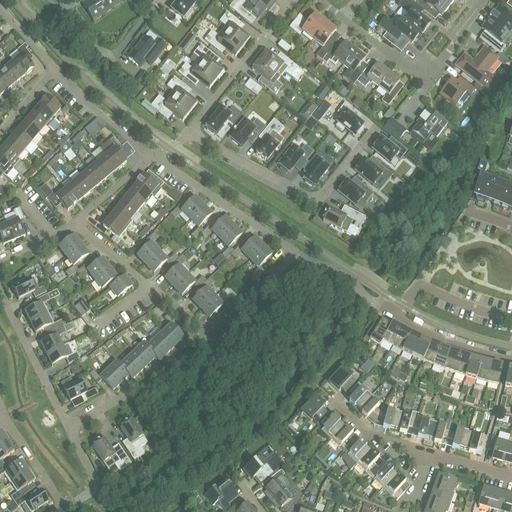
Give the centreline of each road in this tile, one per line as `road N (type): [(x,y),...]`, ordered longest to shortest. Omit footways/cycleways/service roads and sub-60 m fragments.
road 1 (residential): [(208,336),(294,252),(155,158)]
road 2 (residential): [(376,130),(325,198),(313,201),(189,130)]
road 3 (residential): [(352,28),(429,75),(482,0)]
road 4 (residential): [(208,336),(75,223)]
road 5 (residential): [(67,427),(185,359),(208,336)]
road 6 (residential): [(67,427),(0,293)]
road 7 (residential): [(155,158),(54,69)]
road 8 (residential): [(511,360),(392,313)]
road 9 (residential): [(426,456),(376,435),(321,390)]
road 10 (residential): [(189,130),(265,37)]
